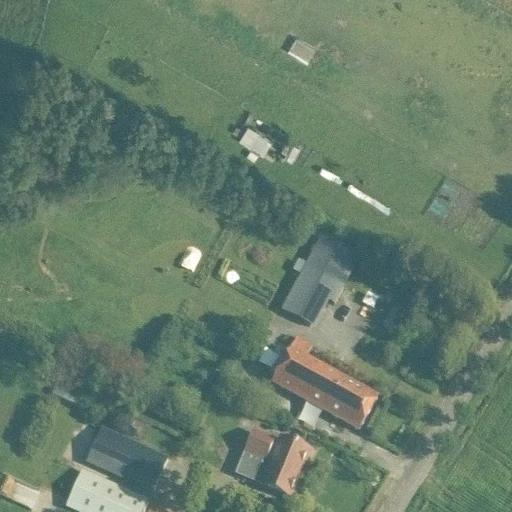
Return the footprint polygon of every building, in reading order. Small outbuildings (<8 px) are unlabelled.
[(287,52),(306,63),(315,48),(295,36),(287,52)] [(237,141),(262,154),(270,139),(245,126),(237,141)] [(335,306),(360,258),(320,236),(280,311),(315,329),(329,303),(335,306)] [(296,340),(272,384),(359,433),(377,399),(306,360),(312,348),(296,340)] [(153,492),(168,459),(101,429),(86,462),(153,492)] [(312,452),(282,440),(280,443),(253,431),(240,461),(268,472),(262,487),(287,498),(299,470),(304,472),(312,452)] [(82,472),(65,509),(70,511),(143,511),(148,502),(82,472)]
